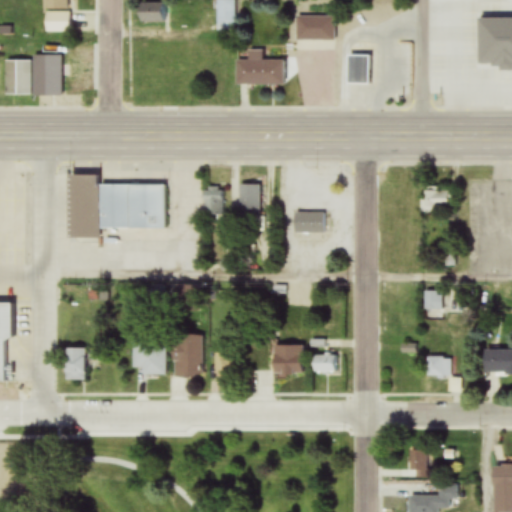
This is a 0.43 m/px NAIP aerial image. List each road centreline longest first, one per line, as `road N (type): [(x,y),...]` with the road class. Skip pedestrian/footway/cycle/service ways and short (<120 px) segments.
road 1 (residential): [(511,419),(0,418)]
road 2 (primary): [(511,137),(0,137)]
road 3 (residential): [(370,511),(370,137)]
road 4 (residential): [(49,418),(50,137)]
road 5 (residential): [(373,278),(511,277)]
road 6 (residential): [(427,137),(428,0)]
road 7 (residential): [(110,137),(111,0)]
